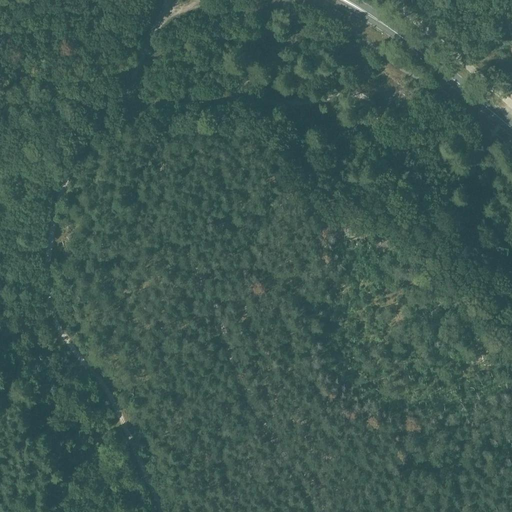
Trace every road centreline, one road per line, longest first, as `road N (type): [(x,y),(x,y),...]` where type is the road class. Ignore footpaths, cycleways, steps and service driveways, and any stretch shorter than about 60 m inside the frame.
road 1 (unknown): [(290,511),(286,472),(176,252),(209,187),(271,95),(486,132),(500,119)]
road 2 (secondary): [(511,129),(410,43),(341,0)]
